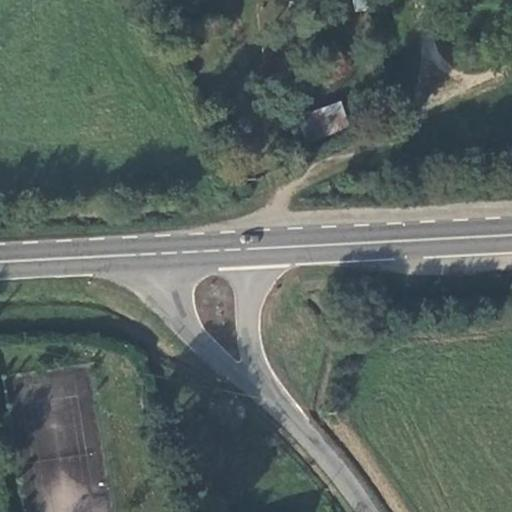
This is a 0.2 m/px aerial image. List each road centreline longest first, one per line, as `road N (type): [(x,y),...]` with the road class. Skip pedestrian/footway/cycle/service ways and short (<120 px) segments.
road 1 (tertiary): [(511,236),(250,249)]
road 2 (unclassified): [(156,254),(164,293),(200,346),(271,401)]
road 3 (tertiary): [(156,254),(0,263)]
road 4 (unclassified): [(271,401),(248,325),(250,249)]
road 5 (unclassified): [(271,401),(367,511)]
